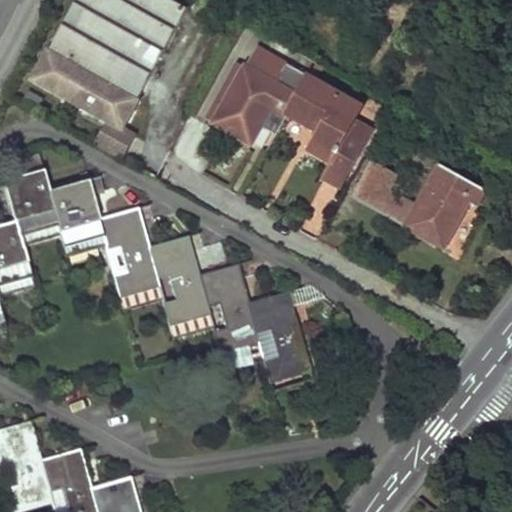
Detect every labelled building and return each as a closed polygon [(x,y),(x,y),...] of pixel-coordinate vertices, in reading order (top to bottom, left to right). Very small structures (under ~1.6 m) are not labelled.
[(192,11),(170,0),(84,0),(41,83),(86,106),(94,92),(118,105),(112,118),(118,122),(132,129),(133,127),(192,11)] [(290,66),(261,50),(249,71),(278,87),(290,66)] [(249,71),(242,66),(209,124),(217,128),(249,71)] [(313,79),(290,66),(278,87),(249,71),(217,128),(253,148),(265,126),(258,122),(266,107),(274,111),(290,120),(291,118),(313,79)] [(365,108),(313,79),(291,118),(313,131),(316,127),(320,119),(332,125),(327,133),(315,155),(335,166),(350,174),(373,132),(357,123),(365,108)] [(274,111),(266,107),(258,122),(265,126),(274,111)] [(332,125),(320,119),(316,127),(327,133),(332,125)] [(133,127),(132,129),(118,122),(105,147),(133,161),(147,134),(133,127)] [(398,156),(380,147),(374,159),(392,168),(398,156)] [(46,163),(18,171),(23,185),(50,177),(46,163)] [(398,178),(372,164),(352,200),(407,230),(418,209),(389,193),(398,178)] [(350,174),(335,166),(326,182),(341,190),(350,174)] [(485,191),(441,167),(418,209),(407,230),(443,249),(468,203),(476,207),(485,191)] [(23,185),(10,188),(22,229),(25,239),(65,228),(56,196),(50,177),(23,185)] [(94,185),(56,196),(65,228),(70,244),(108,233),(105,223),(94,185)] [(141,212),(105,223),(108,233),(127,299),(163,288),(152,251),(141,212)] [(22,229),(0,235),(0,287),(36,277),(25,239),(22,229)] [(191,240),(152,251),(163,288),(175,328),(214,317),(202,279),(191,240)] [(239,268),(202,279),(214,317),(217,329),(225,356),(262,345),(251,307),(239,268)] [(36,277),(0,287),(0,292),(3,302),(40,291),(36,277)] [(0,332),(11,329),(3,302),(0,292),(0,332)] [(289,295),(251,307),(262,345),(273,384),(312,372),(289,295)] [(214,317),(175,328),(179,340),(217,329),(214,317)] [(30,428),(0,436),(0,462),(4,477),(14,511),(32,511),(53,506),(42,467),(30,428)] [(78,456),(42,467),(53,506),(55,511),(94,511),(89,493),(78,456)] [(137,511),(128,481),(89,493),(94,511),(137,511)]
